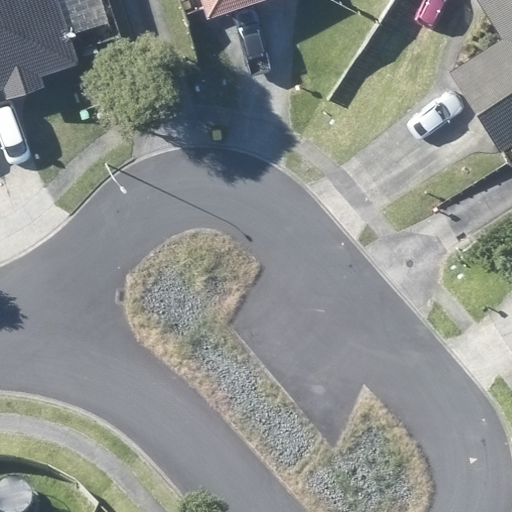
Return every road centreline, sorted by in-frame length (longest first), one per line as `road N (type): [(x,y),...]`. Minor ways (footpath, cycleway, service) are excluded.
road 1 (residential): [(445,511),(462,491),(449,431),(241,200),(179,189)]
road 2 (residential): [(57,311),(144,415),(248,511)]
road 3 (residential): [(179,189),(57,311)]
